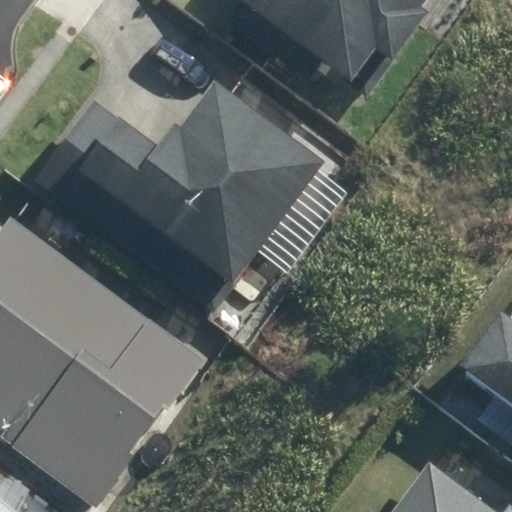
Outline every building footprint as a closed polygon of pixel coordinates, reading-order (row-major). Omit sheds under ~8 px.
[(430,0),(243,0),(237,9),(350,88),(374,53),(395,68),(424,27),(416,22),(430,0)] [(322,170),(214,87),(159,153),(94,104),(33,183),(208,319),(322,170)] [(0,439),(92,509),(202,362),(13,220),(0,237),(0,439)] [(511,327),(498,316),(455,372),(511,416),(511,327)] [(491,511),(429,465),(393,511),(491,511)]
